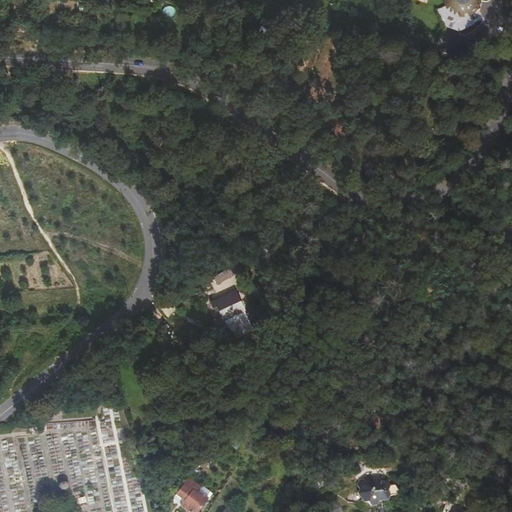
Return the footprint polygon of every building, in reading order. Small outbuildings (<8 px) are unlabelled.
[(438,0),(438,1),(438,3),(438,4),(439,5),(439,7),(440,9),(440,10),(441,12),(442,13),(443,14),(444,15),(446,17),(447,17),(448,18),(449,19),(450,19),(452,20),(454,20),(456,21),(458,21),(459,21),(461,21),(463,20),(464,20),(466,19),(468,17),(469,17),(471,16),(472,14),(474,12),(475,10),(476,8),(476,6),(477,5),(477,3),(477,2),(476,0),(438,0)] [(213,275),(217,282),(240,271),(236,263),(213,275)] [(210,302),(212,307),(216,305),(228,329),(231,327),(236,336),(252,328),(234,290),(210,302)] [(189,349),(177,337),(172,342),(183,354),(189,349)] [(158,368),(151,359),(144,364),(150,373),(158,368)] [(302,427),(297,432),(305,438),(308,433),(302,427)] [(236,435),(228,444),(234,449),(242,440),(236,435)] [(211,449),(216,453),(220,448),(215,445),(211,449)] [(364,480),(359,480),(356,487),(359,489),(356,494),(363,503),(368,502),(371,507),(378,506),(379,501),(388,501),(390,496),(396,496),(399,490),(395,485),(390,486),(386,481),(381,481),(378,478),(375,479),(371,476),(365,477),(364,480)] [(201,488),(187,478),(174,494),(184,502),(180,506),(187,511),(198,511),(208,499),(198,492),(201,488)] [(64,490),(65,490),(67,489),(68,488),(69,486),(69,484),(68,483),(68,482),(66,481),(64,481),(62,482),(61,483),(60,485),(60,486),(61,487),(61,488),(62,489),(64,490)] [(327,511),(342,511),(338,501),(331,504),(332,508),(327,511)]
